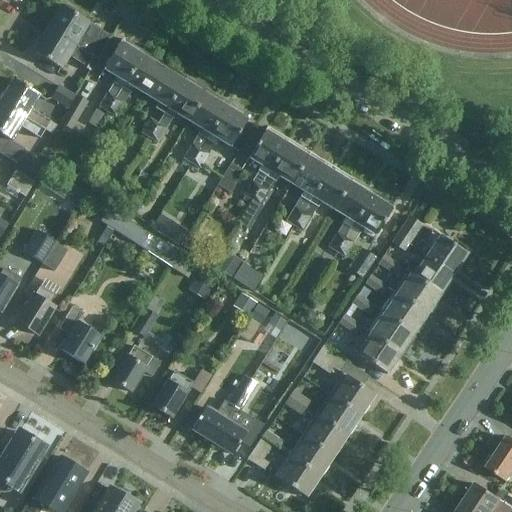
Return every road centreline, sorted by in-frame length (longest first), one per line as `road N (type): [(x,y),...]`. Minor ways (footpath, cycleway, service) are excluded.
road 1 (residential): [(196,0),(511,187)]
road 2 (residential): [(0,376),(223,511)]
road 3 (tertiary): [(392,511),(511,333)]
